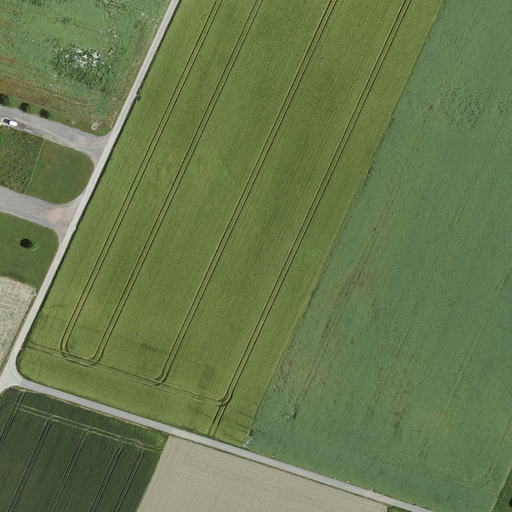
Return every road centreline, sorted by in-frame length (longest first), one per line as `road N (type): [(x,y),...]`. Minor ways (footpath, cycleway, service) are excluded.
road 1 (track): [(4,376),(422,511)]
road 2 (track): [(0,385),(175,0)]
